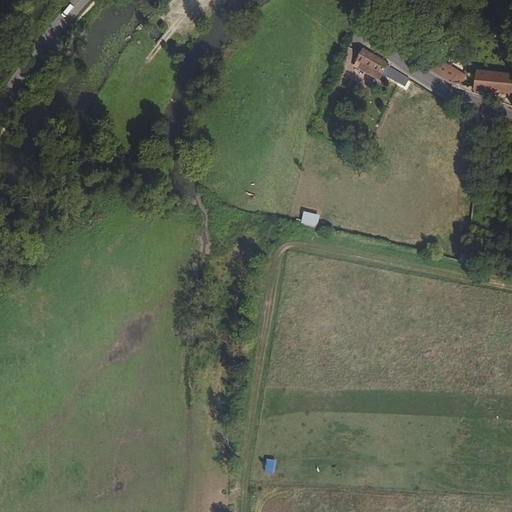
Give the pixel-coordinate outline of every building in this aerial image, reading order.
[(361,51),(355,65),(383,75),(388,61),(361,51)] [(434,59),(429,69),(460,85),(464,75),(434,59)] [(477,75),(475,93),(500,97),(502,77),(477,75)] [(511,80),(502,79),(500,97),(511,99),(511,80)] [(303,223),(319,227),(322,215),(306,211),(303,223)] [(266,472),(276,473),(277,460),(268,459),(266,472)]
